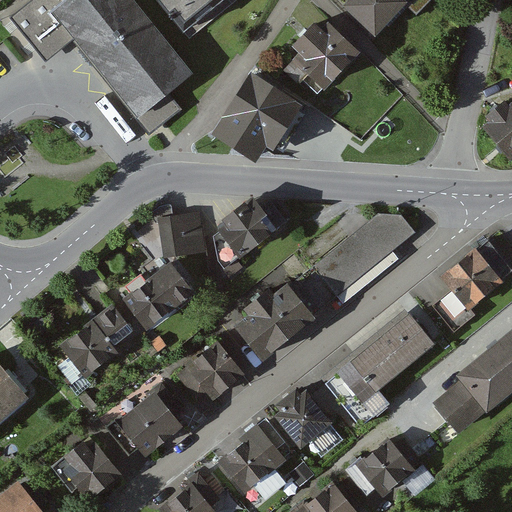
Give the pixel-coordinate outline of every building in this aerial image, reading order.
[(37,0),(11,21),(48,66),(78,42),(152,134),(181,110),(169,95),(195,74),(134,0),(37,0)] [(215,0),(165,0),(184,24),(215,0)] [(436,0),(344,0),(379,35),(407,7),(418,18),(436,0)] [(360,53),(324,21),(291,58),(327,90),(360,53)] [(290,112),(250,86),(218,134),(259,160),(290,112)] [(367,141),(305,99),(289,122),(302,131),(294,142),(320,159),(329,146),(352,162),(367,141)] [(511,105),(487,125),(511,156),(511,105)] [(239,257),(240,258),(278,228),(261,207),(253,196),(222,220),(225,224),(218,229),(219,231),(239,257)] [(261,207),(278,228),(287,221),(271,200),(261,207)] [(403,217),(381,214),(292,287),(316,318),(416,234),(403,217)] [(161,219),(141,238),(159,261),(165,258),(207,254),(201,215),(161,219)] [(224,268),(239,257),(219,231),(213,236),(219,261),(224,268)] [(511,277),(511,266),(491,242),(446,280),(456,291),(437,307),(458,333),(476,318),(471,311),(511,277)] [(147,330),(194,292),(169,261),(122,299),(147,330)] [(316,318),(292,287),(278,298),(273,292),(249,311),(254,317),(239,328),(265,361),(318,321),(316,318)] [(112,303),(59,345),(86,378),(139,336),(112,303)] [(436,346),(413,316),(326,384),(362,430),(392,407),(379,390),(436,346)] [(511,394),(511,336),(434,402),(463,436),(511,394)] [(246,375),(221,345),(191,371),(216,400),(246,375)] [(0,424),(29,399),(0,366),(0,424)] [(333,425),(306,392),(276,416),(303,449),(333,425)] [(181,425),(154,394),(120,423),(147,454),(181,425)] [(279,467),(253,437),(223,462),(248,493),(279,467)] [(123,472),(96,440),(62,468),(88,500),(123,472)] [(418,473),(392,442),(357,470),(382,501),(418,473)] [(304,462),(289,474),(300,487),(314,475),(304,462)] [(218,511),(225,506),(202,479),(165,509),(167,511),(218,511)] [(43,511),(20,484),(0,500),(0,511),(43,511)] [(358,511),(338,486),(305,511),(358,511)]
